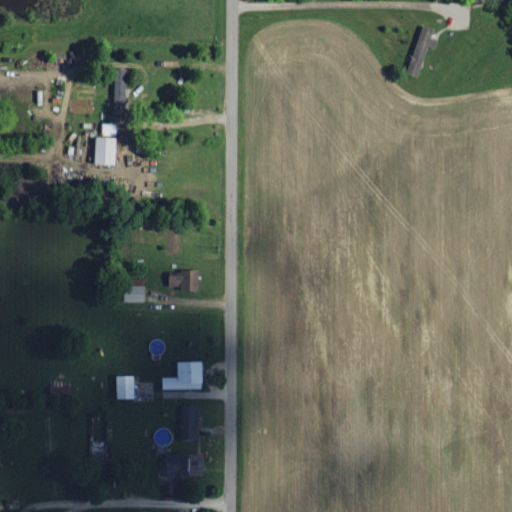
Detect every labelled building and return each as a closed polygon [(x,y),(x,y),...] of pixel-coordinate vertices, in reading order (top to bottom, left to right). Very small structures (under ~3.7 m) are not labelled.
[(435,49),(438,42),(432,39),(435,30),(423,26),(406,74),(417,78),(429,47),(435,49)] [(115,121),(129,121),(127,69),(113,70),(115,121)] [(117,137),(117,124),(102,124),(103,138),(117,137)] [(96,165),(117,166),(118,139),(96,138),(96,165)] [(200,272),(170,271),(169,286),(181,287),(181,291),(199,291),(200,272)] [(145,287),(127,287),(127,303),(145,302),(145,287)] [(178,361),(179,377),(163,377),(163,389),(204,389),(204,361),(178,361)] [(136,375),(118,376),(118,399),(136,398),(136,375)] [(181,439),(199,439),(199,405),(181,405),(181,439)] [(203,476),(204,453),(168,452),(167,476),(203,476)]
